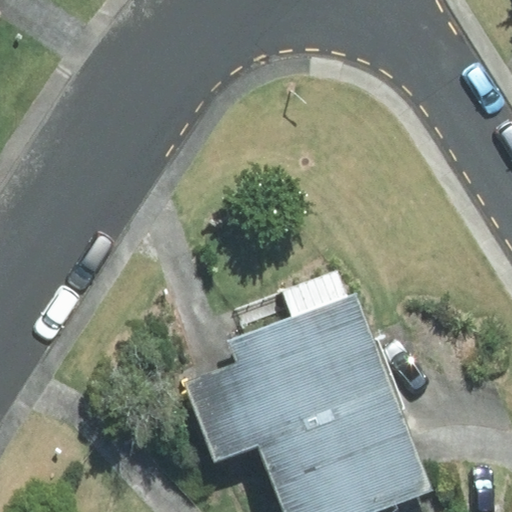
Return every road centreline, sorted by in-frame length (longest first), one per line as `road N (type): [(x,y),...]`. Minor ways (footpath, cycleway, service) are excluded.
road 1 (residential): [(0,305),(122,119),(216,0)]
road 2 (residential): [(511,206),(379,0)]
